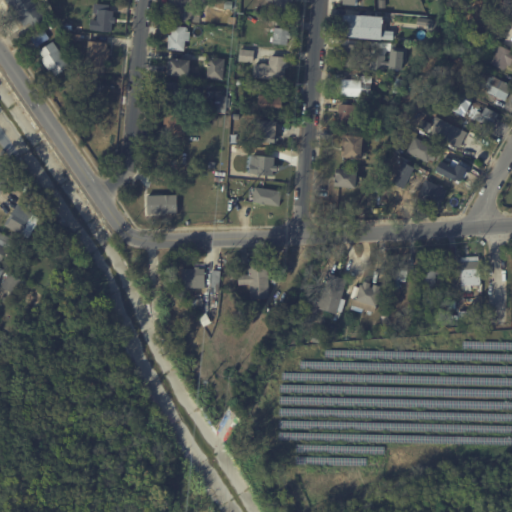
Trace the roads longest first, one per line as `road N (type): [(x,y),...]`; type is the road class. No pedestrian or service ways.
road 1 (residential): [(135,237),(511,221)]
road 2 (residential): [(298,236),(320,0)]
road 3 (residential): [(0,49),(135,237)]
road 4 (residential): [(102,195),(129,164),(143,0)]
